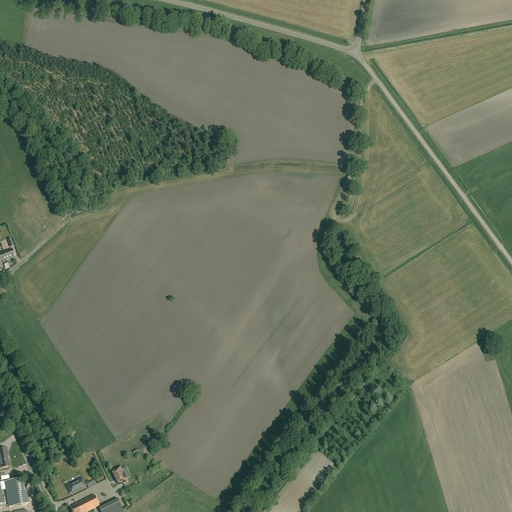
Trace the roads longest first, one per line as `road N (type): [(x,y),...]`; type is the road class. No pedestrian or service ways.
road 1 (unclassified): [(511,262),(354,54)]
road 2 (unclassified): [(354,54),(164,0)]
road 3 (tertiary): [(54,511),(0,404)]
